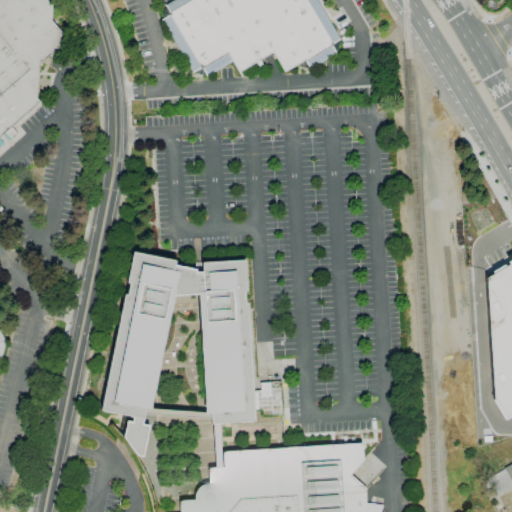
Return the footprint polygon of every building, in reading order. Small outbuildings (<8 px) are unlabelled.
[(0,136),(0,0),(45,0),(51,6),(50,20),(67,40),(38,65),(36,98),(39,102),(0,136)] [(206,77),(205,74),(203,75),(196,74),(194,72),(192,73),(161,20),(163,18),(162,16),(164,9),(166,8),(164,5),(172,0),(316,0),(340,40),(337,41),(339,43),(337,51),(335,52),(336,54),(309,70),(308,68),(307,68),(299,67),(298,64),(284,72),(272,52),(238,72),(232,61),(206,77)] [(212,424),(211,424),(210,419),(143,414),(141,425),(148,426),(142,457),(135,456),(123,438),(126,422),(131,423),(133,417),(100,410),(124,295),(127,295),(129,284),(126,283),(133,252),(174,261),(173,266),(195,270),(195,273),(202,273),(201,263),(243,260),(245,291),(242,291),(243,305),(246,304),(252,391),(260,391),(259,383),(280,382),(282,415),(261,417),(261,410),(252,411),(253,421),(218,424),(212,424)] [(511,257),(484,274),(491,399),(502,418),(511,411),(511,257)] [(218,424),(221,468),(215,468),(212,424),(218,424)] [(221,468),(222,468),(222,455),(222,454),(222,453),(223,452),(224,452),(361,444),(362,460),(347,477),(364,491),(365,511),(179,511),(179,504),(179,503),(179,502),(180,501),(181,501),(182,501),(193,500),(193,499),(193,498),(194,497),(194,496),(194,495),(194,494),(194,493),(195,493),(195,492),(196,491),(196,490),(197,489),(198,488),(199,487),(200,487),(200,486),(201,486),(201,485),(202,485),(203,485),(204,484),(205,484),(206,484),(207,484),(208,484),(207,472),(207,471),(207,470),(208,469),(209,469),(210,468),(215,468),(221,468)] [(511,486),(497,495),(491,486),(487,488),(483,481),(504,470),(503,468),(511,463),(511,486)]
